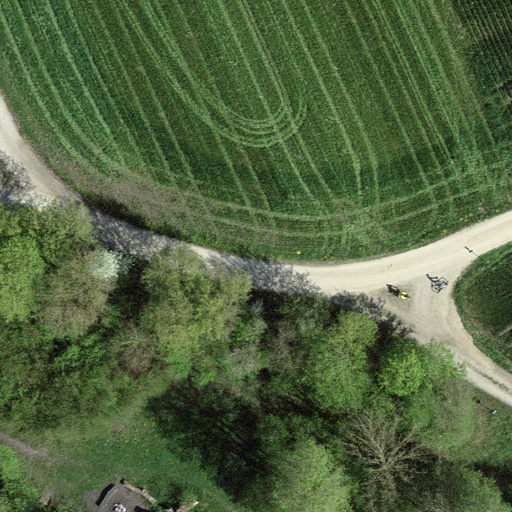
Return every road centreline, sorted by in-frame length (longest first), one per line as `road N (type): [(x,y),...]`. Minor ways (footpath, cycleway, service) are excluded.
road 1 (track): [(374,287),(209,267),(34,198)]
road 2 (track): [(374,287),(423,334),(511,396)]
road 3 (track): [(511,227),(374,287)]
